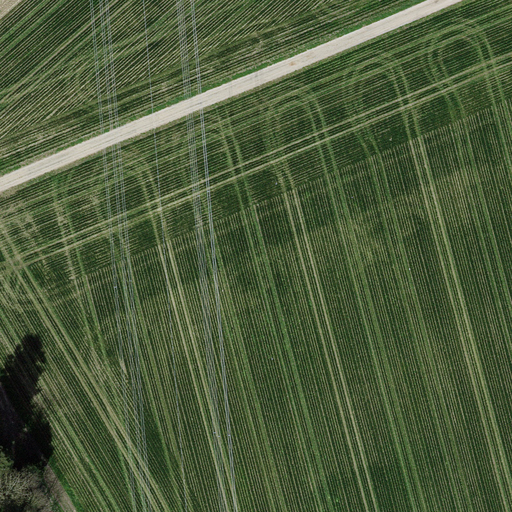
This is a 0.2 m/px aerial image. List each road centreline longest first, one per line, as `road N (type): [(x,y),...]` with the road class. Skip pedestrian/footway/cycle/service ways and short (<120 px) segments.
road 1 (track): [(443,0),(0,179)]
road 2 (track): [(58,511),(0,383)]
